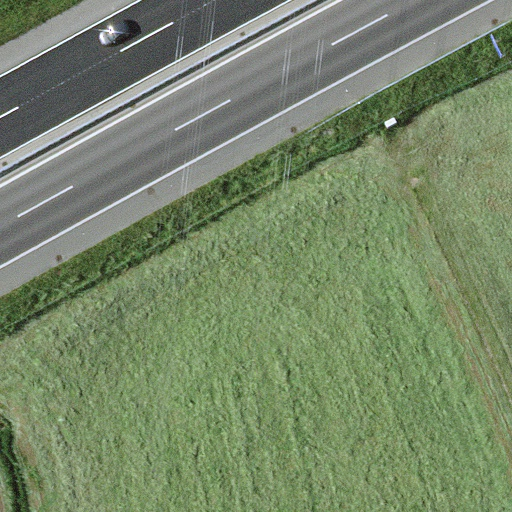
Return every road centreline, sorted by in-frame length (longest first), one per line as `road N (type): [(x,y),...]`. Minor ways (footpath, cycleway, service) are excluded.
road 1 (motorway): [(0,226),(415,0)]
road 2 (motorway): [(213,0),(0,116)]
